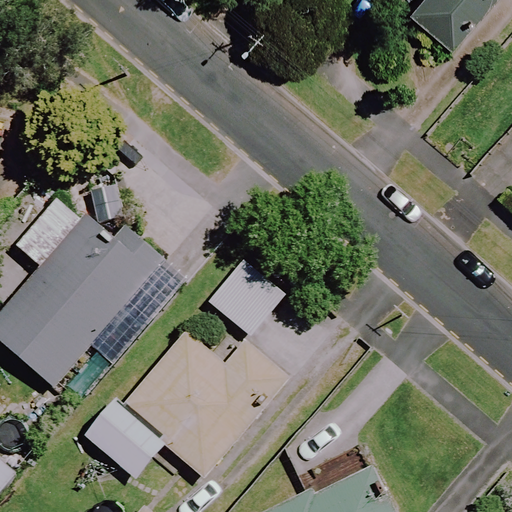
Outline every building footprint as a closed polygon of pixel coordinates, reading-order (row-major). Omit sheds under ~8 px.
[(493,0),(422,0),(406,19),(446,54),(493,0)] [(121,251),(83,220),(0,322),(0,349),(54,394),(89,351),(113,371),(157,317),(134,298),(159,268),(128,243),(121,251)] [(284,301),(243,267),(208,309),(249,343),(284,301)] [(124,413),(166,450),(204,483),(288,385),(244,347),(223,371),(187,340),(124,413)] [(166,450),(124,413),(116,405),(84,442),(135,485),(166,450)] [(0,496),(14,479),(0,468),(0,496)] [(383,511),(364,473),(283,511),(383,511)]
